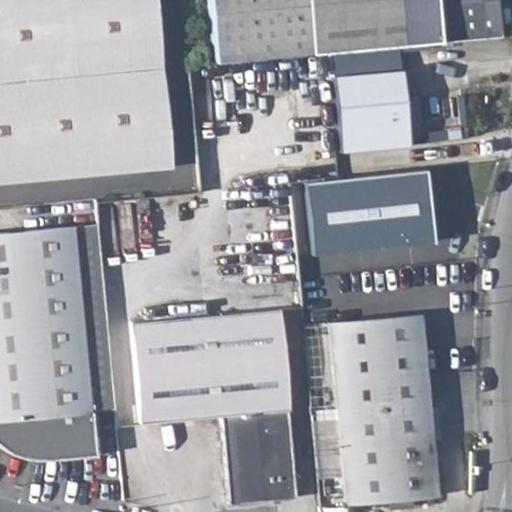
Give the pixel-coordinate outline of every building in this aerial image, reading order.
[(152,0),(0,0),(0,182),(168,166),(152,0)] [(208,0),(214,62),(499,35),(495,0),(208,0)] [(399,70),(329,76),(335,150),(405,145),(399,70)] [(426,168),(302,178),(308,253),(432,243),(426,168)] [(26,458),(43,458),(91,454),(87,409),(112,407),(95,224),(70,226),(0,232),(0,446),(2,449),(26,458)] [(277,308),(129,322),(139,422),(219,414),(226,503),(294,497),(277,308)] [(417,314),(327,322),(344,502),(433,494),(417,314)]
